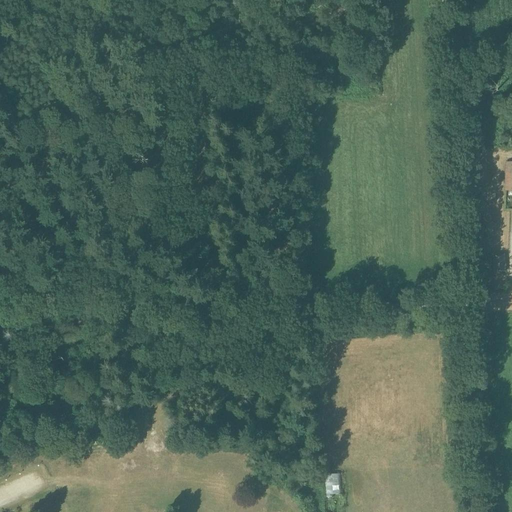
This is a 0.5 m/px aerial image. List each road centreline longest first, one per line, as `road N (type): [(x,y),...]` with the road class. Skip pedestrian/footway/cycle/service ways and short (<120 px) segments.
road 1 (track): [(463,304),(446,0)]
road 2 (track): [(478,511),(463,304)]
